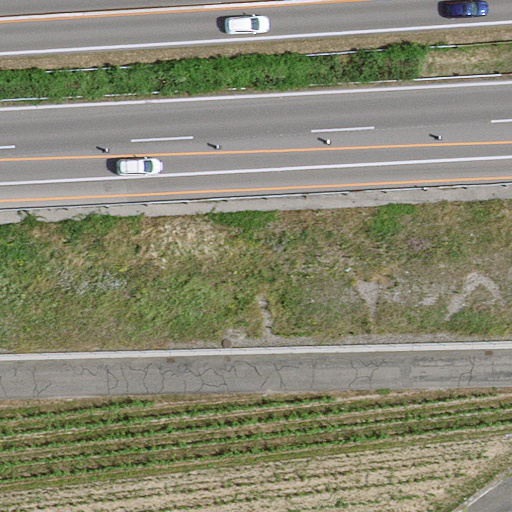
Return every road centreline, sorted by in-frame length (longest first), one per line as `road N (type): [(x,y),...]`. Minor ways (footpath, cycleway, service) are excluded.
road 1 (motorway): [(0,149),(511,123)]
road 2 (unclassified): [(511,369),(0,374)]
road 3 (motorway): [(224,0),(0,12)]
